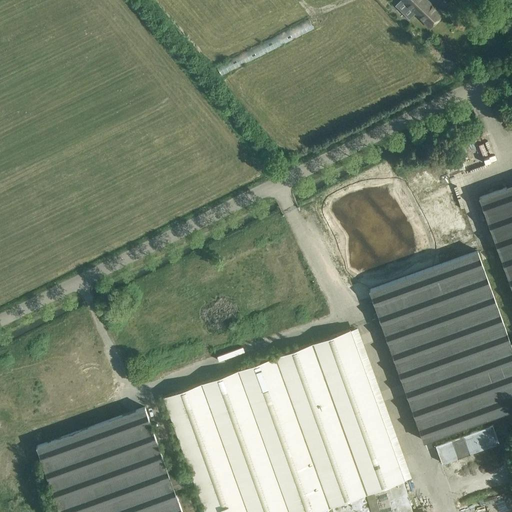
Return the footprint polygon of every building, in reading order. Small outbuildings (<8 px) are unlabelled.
[(400,0),(395,5),(409,19),(415,13),(423,20),(430,27),(442,15),(435,8),(427,0),(400,0)] [(511,184),(479,197),(511,288),(511,184)] [(457,232),(451,234),(454,245),(473,238),(465,217),(453,221),(457,232)] [(511,408),(511,347),(480,260),(477,250),(369,289),(424,440),(511,408)] [(404,479),(350,329),(163,396),(205,511),(412,511),(403,480),(404,479)] [(182,511),(148,416),(144,407),(37,445),(60,511),(182,511)] [(442,463),(451,460),(499,443),(492,424),(435,445),(442,463)]
